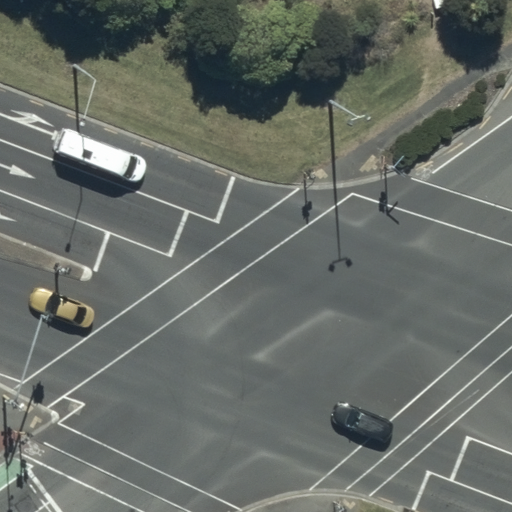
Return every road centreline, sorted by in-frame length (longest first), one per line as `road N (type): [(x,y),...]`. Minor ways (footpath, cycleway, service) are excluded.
road 1 (trunk): [(0,154),(369,289)]
road 2 (trunk): [(511,499),(227,399)]
road 3 (trunk): [(227,399),(0,310)]
road 4 (secondary): [(227,399),(77,511)]
road 5 (secondary): [(369,289),(227,399)]
road 6 (secondary): [(511,183),(369,289)]
road 7 (trunk): [(369,289),(511,341)]
